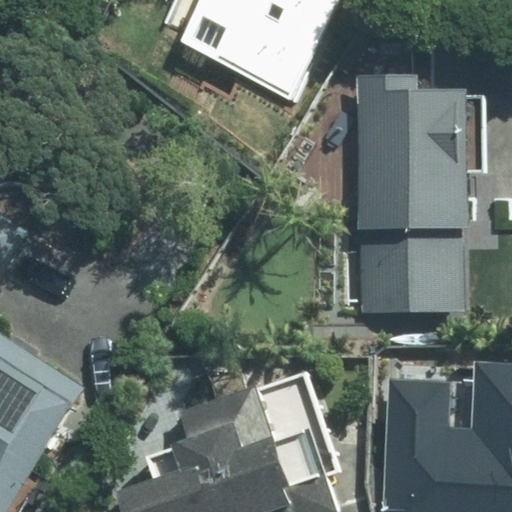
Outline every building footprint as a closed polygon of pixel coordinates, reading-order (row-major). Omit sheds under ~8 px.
[(184,0),(172,23),(301,95),(354,0),(184,0)] [(485,229),(489,82),(371,78),(365,305),(474,308),(476,229),(485,229)] [(0,511),(23,511),(103,393),(27,343),(21,353),(0,339),(0,319),(10,305),(0,298),(0,294),(42,231),(0,205),(0,511)] [(511,511),(511,357),(399,351),(389,511),(511,511)] [(187,443),(157,452),(163,474),(129,485),(137,511),(294,511),(316,505),(310,487),(342,476),(325,421),(292,431),(277,384),(179,415),(187,443)]
